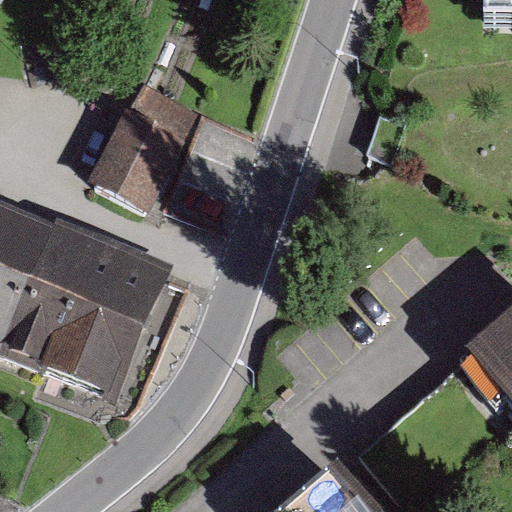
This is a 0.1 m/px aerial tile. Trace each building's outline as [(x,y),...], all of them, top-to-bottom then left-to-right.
[(0,0),(0,23),(15,0),(0,0)] [(511,0),(473,0),(473,40),(511,40),(511,0)] [(205,130),(136,97),(90,194),(159,226),(205,130)] [(168,279),(0,215),(0,365),(118,411),(168,279)] [(511,322),(454,374),(511,439),(511,322)] [(358,511),(328,478),(290,511),(358,511)]
